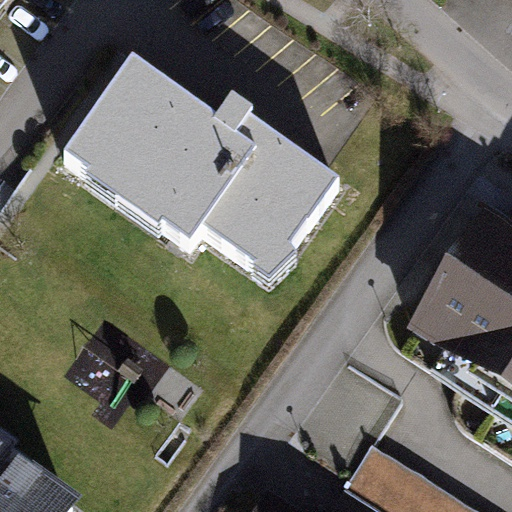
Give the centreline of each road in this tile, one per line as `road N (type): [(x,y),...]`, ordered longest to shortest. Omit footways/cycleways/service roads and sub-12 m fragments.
road 1 (residential): [(502,96),(254,450)]
road 2 (residential): [(393,0),(502,96)]
